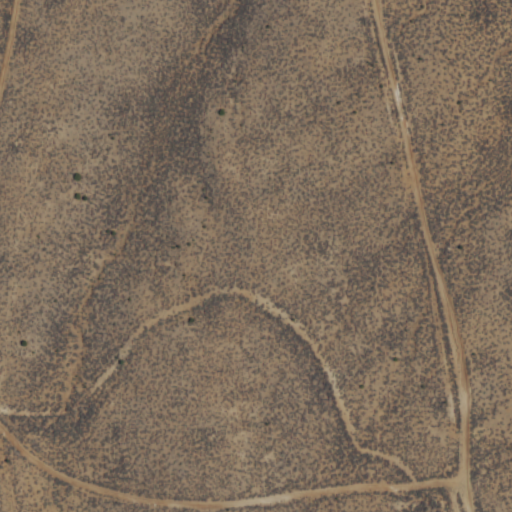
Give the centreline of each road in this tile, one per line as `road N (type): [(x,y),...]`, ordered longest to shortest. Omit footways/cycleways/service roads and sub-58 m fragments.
road 1 (track): [(460,481),(143,500),(5,438),(22,0)]
road 2 (track): [(460,481),(466,413),(381,0)]
